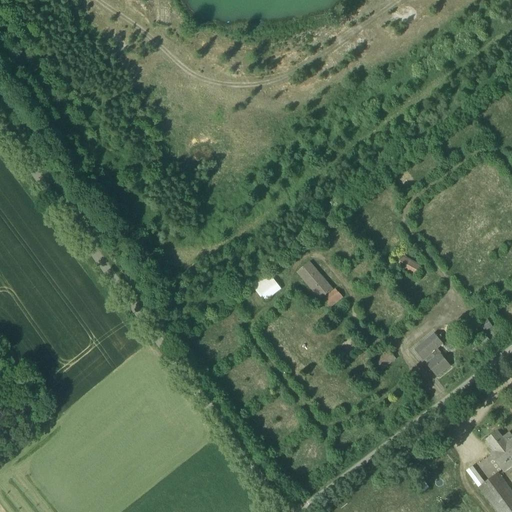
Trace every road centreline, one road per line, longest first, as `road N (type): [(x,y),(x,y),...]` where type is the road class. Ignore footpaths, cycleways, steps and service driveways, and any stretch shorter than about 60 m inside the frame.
road 1 (track): [(511,43),(484,51),(223,250),(193,263),(162,252),(145,234),(0,31)]
road 2 (unclassified): [(285,511),(0,123)]
road 3 (track): [(94,0),(193,77),(215,89),(245,90),(298,73),(402,0)]
road 4 (track): [(215,89),(254,107),(295,106),(472,0)]
road 5 (unclassified): [(298,511),(511,349)]
